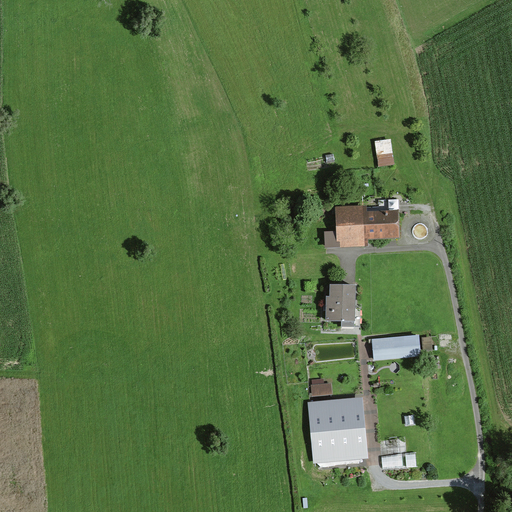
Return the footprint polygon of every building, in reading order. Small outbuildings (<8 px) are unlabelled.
[(376,142),(379,167),(395,166),(392,140),(376,142)] [(346,241),(406,237),(404,209),(344,213),(346,241)] [(360,285),(333,286),(333,319),(360,319),(360,285)] [(430,337),(423,339),(425,349),(432,347),(430,337)] [(422,338),(376,343),(378,359),(424,354),(422,338)] [(324,379),(312,379),(312,396),(333,395),(333,383),(324,383),(324,379)] [(362,402),(314,405),(318,462),(365,458),(362,402)] [(416,455),(406,456),(407,467),(417,466),(416,455)] [(399,468),(399,456),(383,457),(383,469),(399,468)]
